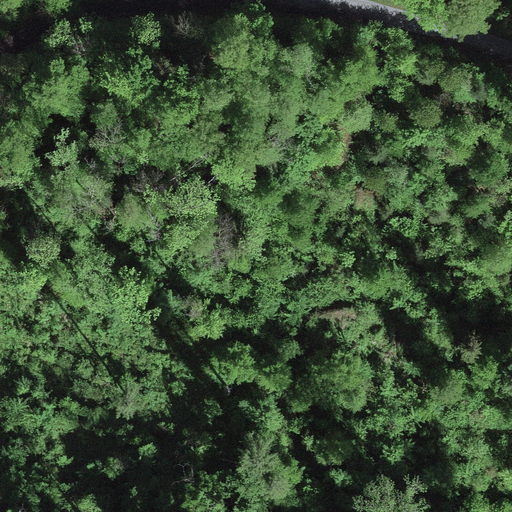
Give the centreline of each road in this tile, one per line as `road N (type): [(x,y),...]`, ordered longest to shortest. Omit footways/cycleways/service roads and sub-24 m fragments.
road 1 (motorway): [(511,498),(0,361)]
road 2 (residential): [(511,52),(329,0)]
road 3 (residential): [(110,0),(0,49)]
